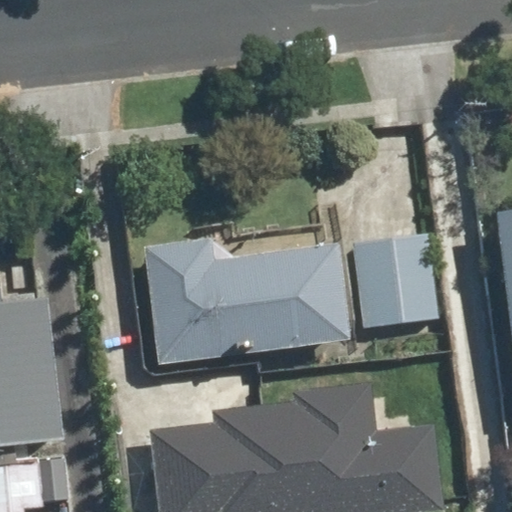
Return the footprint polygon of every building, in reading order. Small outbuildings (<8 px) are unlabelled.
[(511,211),(487,215),(511,399),(511,211)] [(436,318),(425,234),(348,244),(359,328),(436,318)] [(345,342),(334,246),(209,260),(207,240),(139,248),(152,364),(345,342)] [(0,447),(59,441),(43,297),(0,302),(0,447)] [(161,511),(347,511),(444,500),(434,413),(377,420),(373,387),(212,407),(214,420),(151,427),(161,511)] [(41,511),(35,459),(0,462),(0,511),(41,511)]
